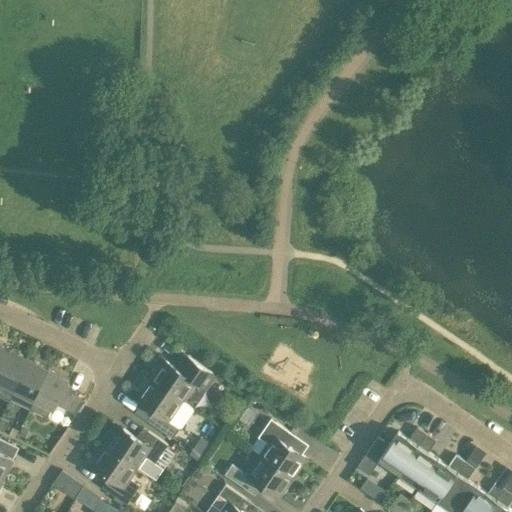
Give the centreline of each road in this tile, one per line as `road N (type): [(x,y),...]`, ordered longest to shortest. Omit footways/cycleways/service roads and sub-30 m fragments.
road 1 (residential): [(20,511),(116,368)]
road 2 (residential): [(313,511),(404,381)]
road 3 (residential): [(511,457),(404,381)]
road 4 (residential): [(116,368),(0,315)]
